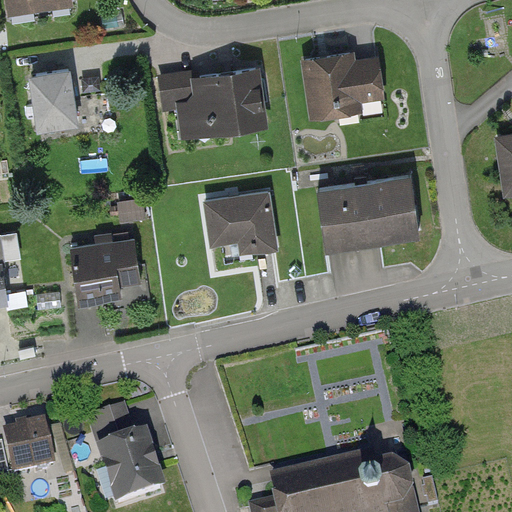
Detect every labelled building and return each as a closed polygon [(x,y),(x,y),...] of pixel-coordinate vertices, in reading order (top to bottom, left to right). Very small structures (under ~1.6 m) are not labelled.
[(11,0),(13,12),(77,4),(76,0),(11,0)] [(358,51),(304,59),(314,121),(391,109),(383,63),(360,66),(358,51)] [(71,61),(27,67),(35,126),(79,120),(71,61)] [(195,70),(162,76),(168,108),(182,106),(187,135),(270,120),(260,66),(197,77),(195,70)] [(511,132),(499,135),(509,196),(511,195),(511,132)] [(420,172),(315,191),(326,251),(431,232),(420,172)] [(272,188),(211,199),(219,243),(246,238),(248,252),(282,245),(272,188)] [(141,236),(71,247),(80,303),(127,296),(125,285),(148,281),(141,236)] [(0,301),(13,299),(7,266),(0,267),(0,301)] [(119,502),(161,488),(144,439),(136,441),(124,406),(91,417),(119,502)] [(24,429),(5,433),(15,473),(55,464),(45,424),(32,427),(30,421),(23,423),(24,429)] [(0,479),(10,478),(3,442),(0,442),(0,479)] [(420,511),(405,449),(273,481),(276,494),(256,499),(258,511),(420,511)]
